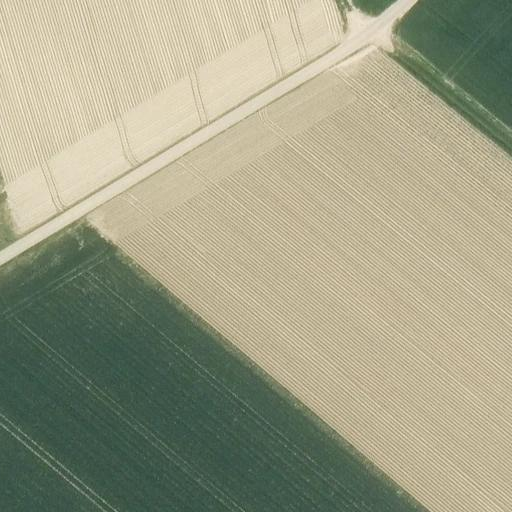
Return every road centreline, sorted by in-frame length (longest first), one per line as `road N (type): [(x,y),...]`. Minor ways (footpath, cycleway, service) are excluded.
road 1 (track): [(0,258),(365,35),(401,0)]
road 2 (track): [(511,154),(365,35),(346,0)]
